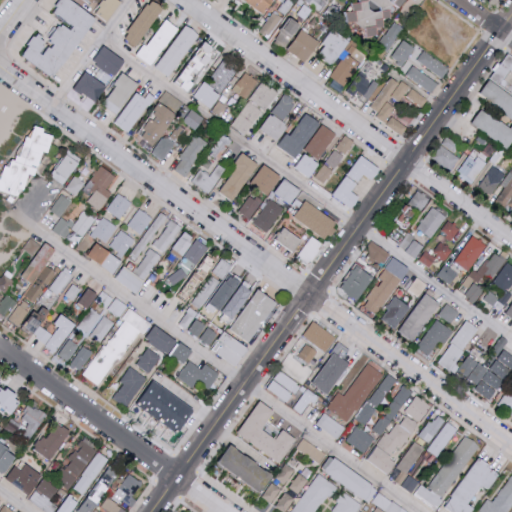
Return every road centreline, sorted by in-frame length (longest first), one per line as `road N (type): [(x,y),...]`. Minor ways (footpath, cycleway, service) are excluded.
road 1 (residential): [(511,443),(0,67)]
road 2 (residential): [(511,239),(186,0)]
road 3 (residential): [(150,511),(357,226)]
road 4 (residential): [(225,511),(0,348)]
road 5 (residential): [(357,226),(511,14)]
